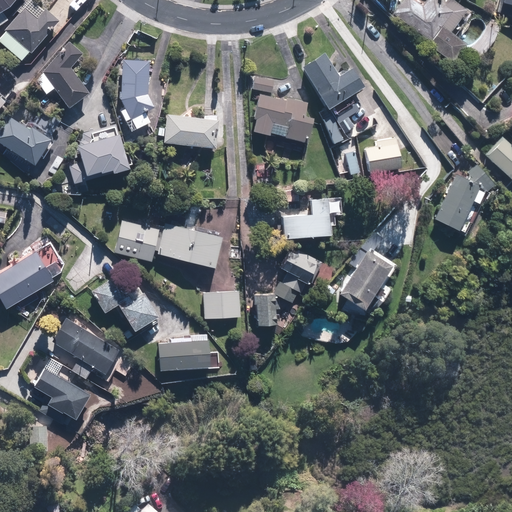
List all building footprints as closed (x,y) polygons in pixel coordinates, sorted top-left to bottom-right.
[(0,0),(0,11),(4,9),(11,0),(0,0)] [(405,0),(399,0),(388,15),(430,46),(427,50),(445,64),(459,45),(444,34),(460,11),(444,0),(422,0),(417,8),(405,0)] [(511,0),(496,0),(493,13),(496,13),(498,6),(511,9),(511,0)] [(27,55),(54,23),(41,11),(33,20),(20,9),(1,32),(3,34),(25,53),(27,55)] [(3,34),(0,36),(0,45),(18,61),(25,53),(3,34)] [(65,43),(40,73),(64,110),(83,95),(66,70),(79,55),(65,43)] [(320,55),(297,68),(322,111),(326,108),(348,95),(358,90),(346,70),(333,77),(320,55)] [(148,109),(142,96),(145,62),(119,60),(115,100),(120,110),(115,112),(120,122),(125,120),(130,130),(144,124),(139,114),(148,109)] [(269,94),(271,80),(253,77),(250,90),(269,94)] [(282,101),(256,95),(250,121),(251,121),(248,133),(264,137),(265,134),(280,137),(280,138),(302,144),(308,120),(300,118),(303,103),(283,98),(282,101)] [(326,108),(340,133),(352,126),(347,117),(357,111),(348,95),(326,108)] [(159,136),(158,143),(210,151),(214,122),(211,121),(211,116),(199,116),(199,120),(162,115),(160,128),(157,128),(156,135),(159,136)] [(4,118),(0,123),(0,148),(28,167),(45,141),(26,128),(24,131),(4,118)] [(123,170),(113,136),(71,148),(75,163),(65,166),(71,185),(105,175),(123,170)] [(499,138),(480,155),(507,182),(500,189),(511,202),(511,140),(507,146),(499,138)] [(360,149),(365,174),(397,169),(392,139),(372,143),(373,147),(360,149)] [(217,156),(204,155),(204,164),(217,165),(217,156)] [(469,178),(465,181),(453,174),(430,220),(453,231),(475,188),(482,192),(491,185),(474,165),(465,173),(469,178)] [(267,183),(252,182),(252,191),(267,192),(267,183)] [(276,218),(277,240),(323,237),(320,200),(303,201),(305,215),(276,218)] [(154,255),(210,270),(218,239),(162,225),(159,235),(155,234),(156,230),(118,221),(110,253),(146,262),(149,250),(155,252),(154,255)] [(293,256),(284,252),(274,269),(284,274),(279,283),(277,282),(270,295),(288,304),(295,292),(296,293),(302,282),(308,285),(320,263),(296,250),(293,256)] [(385,268),(361,251),(331,295),(356,312),(385,268)] [(0,309),(49,282),(32,253),(0,271),(0,309)] [(129,333),(153,319),(134,288),(122,295),(112,278),(87,292),(100,315),(113,307),(129,333)] [(324,302),(332,291),(325,284),(316,295),(324,302)] [(200,293),(201,319),(236,318),(235,292),(200,293)] [(250,305),(251,327),(269,326),(269,296),(249,296),(249,305),(250,305)] [(116,351),(63,319),(48,343),(76,360),(90,368),(101,375),(116,351)] [(153,344),(155,372),(206,368),(204,341),(153,344)] [(76,360),(69,371),(83,379),(90,368),(76,360)] [(118,361),(113,369),(123,376),(128,369),(118,361)] [(83,401),(87,395),(54,375),(52,378),(39,370),(28,388),(45,398),(41,405),(40,404),(36,411),(49,419),(53,412),(56,415),(57,413),(68,420),(81,400),(83,401)] [(40,414),(35,422),(50,430),(54,423),(40,414)] [(45,454),(44,428),(27,429),(28,455),(45,454)] [(58,511),(49,500),(41,506),(45,511),(58,511)]
